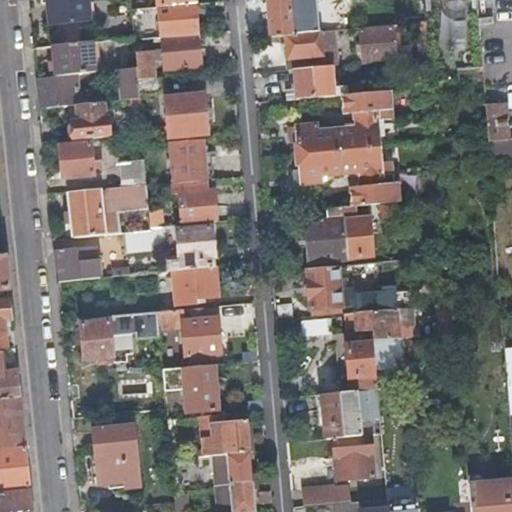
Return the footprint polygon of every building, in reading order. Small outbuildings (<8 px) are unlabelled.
[(45,0),(48,24),(87,21),(84,0),(45,0)] [(102,39),(133,36),(130,9),(129,0),(112,0),(114,26),(101,27),(102,39)] [(302,0),(266,0),(270,34),(284,33),(305,31),(302,0)] [(194,3),(160,6),(162,36),(197,33),(194,3)] [(428,55),(425,20),(414,21),(417,56),(428,55)] [(393,55),(393,58),(399,58),(395,25),(359,28),(362,58),(393,55)] [(335,28),(305,31),(284,33),(287,68),(293,67),(322,65),(322,62),(338,60),(335,28)] [(150,50),(134,51),(135,66),(136,78),(153,76),(152,61),(162,60),(163,69),(201,65),(199,32),(197,33),(162,36),(160,36),(162,50),(151,51),(150,50)] [(54,75),(93,71),(90,41),(51,45),(52,58),(54,75)] [(330,64),(322,65),(293,67),(295,90),(280,91),(281,98),(333,93),(332,86),(330,64)] [(201,72),(201,65),(163,69),(164,75),(201,72)] [(136,78),(135,66),(118,68),(121,99),(131,98),(138,97),(138,93),(136,78)] [(93,77),(93,71),(54,75),(48,75),(36,77),(39,107),(74,104),(78,103),(76,78),(93,77)] [(153,76),(136,78),(138,93),(162,91),(160,76),(153,76)] [(342,93),(348,92),(347,85),(332,86),(333,93),(342,93)] [(389,106),(387,88),(348,92),(342,93),(344,110),(352,109),(353,125),(315,128),(315,123),(295,125),(297,138),(298,153),(378,145),(374,108),(389,106)] [(207,132),(203,93),(165,96),(169,135),(207,132)] [(140,118),(140,117),(138,97),(131,98),(133,118),(140,118)] [(103,101),(78,103),(74,104),(75,112),(76,119),(70,120),(70,122),(66,127),(67,133),(72,136),(72,138),(110,135),(108,116),(105,117),(103,101)] [(487,140),(508,138),(505,101),(484,103),(487,140)] [(297,138),(295,125),(288,125),(289,139),(297,138)] [(204,179),(214,178),(211,149),(205,150),(203,138),(164,141),(164,150),(169,149),(173,182),(204,179)] [(58,144),(62,176),(93,173),(89,142),(58,144)] [(381,183),(378,145),(298,153),(299,166),(300,180),(320,178),(319,172),(357,169),(359,185),(351,186),(352,204),(354,204),(374,202),(397,200),(396,182),(381,183)] [(123,185),(146,183),(144,158),(121,160),(123,185)] [(293,180),(300,180),(299,166),(292,167),(293,180)] [(181,222),(216,219),(213,190),(205,190),(204,179),(173,182),(171,182),(172,194),(178,193),(181,222)] [(112,210),(148,207),(146,184),(146,183),(123,185),(98,188),(67,190),(72,237),(102,234),(100,212),(112,210)] [(352,204),(333,206),(327,207),(328,217),(303,219),(307,261),(372,255),(369,215),(355,216),(354,204),(352,204)] [(148,212),(150,225),(163,224),(162,208),(148,209),(148,212)] [(100,212),(102,234),(114,232),(112,210),(100,212)] [(150,229),(152,248),(164,247),(163,224),(150,225),(150,229)] [(166,255),(166,269),(173,268),(215,265),(211,225),(175,228),(177,254),(166,255)] [(126,251),(152,248),(150,229),(138,230),(124,231),(126,251)] [(57,281),(99,276),(97,258),(95,258),(94,245),(53,248),(57,281)] [(0,288),(8,287),(5,252),(0,252),(0,288)] [(340,287),(338,264),(305,267),(309,307),(342,305),(342,303),(343,303),(354,302),(353,291),(357,291),(356,286),(340,287)] [(218,294),(215,265),(173,268),(176,302),(197,301),(198,302),(207,302),(207,296),(218,294)] [(0,348),(7,348),(5,319),(11,318),(9,297),(0,297),(0,348)] [(455,331),(452,301),(435,302),(438,332),(455,331)] [(343,312),(343,303),(342,303),(342,305),(309,307),(310,315),(343,312)] [(220,348),(216,305),(157,311),(159,328),(182,326),(184,351),(188,351),(190,365),(209,364),(208,349),(220,348)] [(372,338),(410,335),(408,315),(412,315),(411,305),(354,310),(355,311),(343,312),(345,331),(356,330),(371,329),(372,338)] [(157,311),(157,309),(108,314),(109,319),(80,322),(84,358),(93,357),(111,356),(112,362),(128,361),(127,353),(134,352),(133,338),(159,335),(159,328),(157,311)] [(302,335),(333,332),(331,317),(301,320),(302,335)] [(349,389),(356,388),(366,387),(376,386),(375,371),(372,338),(371,329),(356,330),(345,331),(344,331),(348,377),(349,389)] [(372,338),(375,371),(413,366),(410,335),(372,338)] [(511,347),(503,348),(510,413),(511,413),(511,347)] [(0,397),(19,396),(17,370),(8,371),(3,367),(2,352),(0,352),(0,397)] [(112,362),(111,356),(93,357),(93,364),(112,362)] [(190,365),(163,368),(164,389),(181,387),(184,387),(186,399),(187,410),(218,407),(214,363),(209,364),(190,365)] [(370,432),(381,431),(379,419),(359,421),(356,388),(349,389),(321,391),(325,436),(332,436),(360,433),(370,432)] [(0,397),(0,447),(24,446),(19,396),(0,397)] [(224,421),(224,412),(210,413),(211,422),(224,421)] [(200,437),(203,437),(212,436),(212,427),(211,422),(210,413),(198,414),(200,437)] [(217,453),(249,450),(246,419),(224,421),(225,426),(212,427),(212,436),(203,437),(204,454),(217,453)] [(124,476),(125,485),(140,483),(133,425),(93,429),(99,482),(117,480),(117,477),(124,476)] [(374,472),(370,432),(360,433),(332,436),(336,476),(374,472)] [(24,446),(0,447),(0,489),(29,487),(24,446)] [(169,447),(170,457),(181,456),(180,446),(169,447)] [(251,474),(249,450),(217,453),(222,511),(227,511),(255,510),(253,490),(258,490),(256,473),(251,474)] [(511,511),(511,476),(469,481),(471,511),(511,511)] [(334,501),(348,499),(346,484),(333,485),(333,483),(300,486),(301,504),(334,501)] [(417,511),(417,504),(413,504),(411,485),(386,487),(386,496),(387,506),(387,511),(417,511)] [(0,489),(0,511),(31,511),(29,487),(0,489)] [(359,509),(387,506),(386,496),(358,498),(359,509)] [(387,511),(387,506),(359,509),(358,498),(348,499),(334,501),(334,511),(387,511)]
